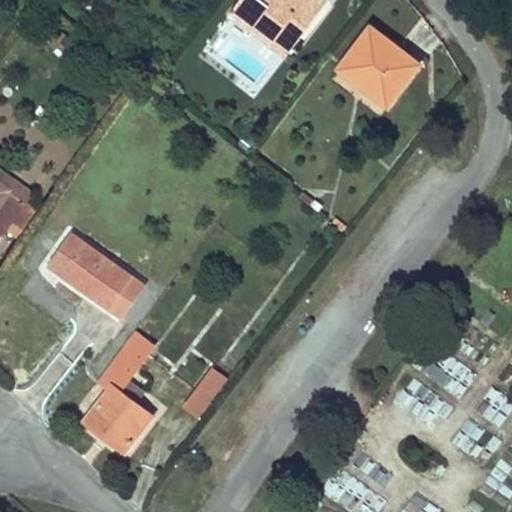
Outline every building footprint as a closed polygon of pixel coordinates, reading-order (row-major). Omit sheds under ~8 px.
[(286,42),(232,0),(225,0),(223,4),(280,49),(286,42)] [(232,0),(286,42),(318,0),(232,0)] [(365,22),(335,64),(384,99),(414,57),(365,22)] [(134,274),(74,230),(52,260),(111,304),(134,274)] [(152,357),(132,338),(112,365),(130,381),(152,357)] [(204,387),(214,396),(231,376),(220,367),(204,387)] [(411,381),(397,404),(432,425),(446,401),(411,381)] [(150,415),(113,386),(85,421),(122,450),(150,415)] [(198,416),(214,396),(204,387),(187,407),(198,416)] [(511,394),(488,387),(478,418),(504,426),(511,399),(511,394)]
